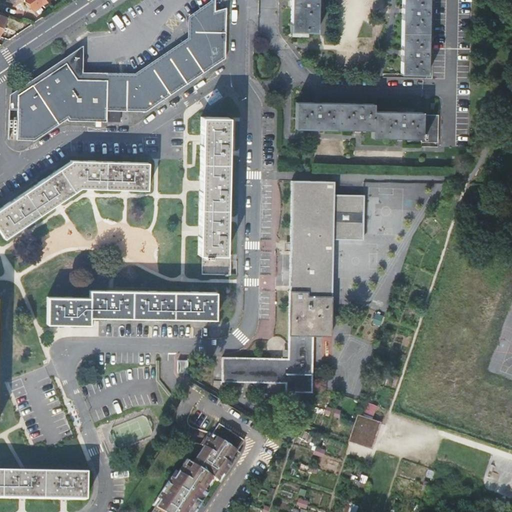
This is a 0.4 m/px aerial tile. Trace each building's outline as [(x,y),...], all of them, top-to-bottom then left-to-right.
[(33,10),(46,1),(45,0),(20,0),(23,3),(26,1),(33,10)] [(288,0),(288,31),(290,31),(295,31),(295,36),(306,36),(306,31),(315,31),(315,0),(288,0)] [(427,0),(399,0),(400,4),(399,48),(398,73),(425,74),(427,0)] [(144,108),(224,54),(225,5),(194,13),(193,38),(132,79),(75,77),(65,61),(53,69),(18,93),(17,99),(9,99),(9,109),(17,109),(15,138),(32,139),(66,116),(67,118),(106,119),(106,118),(106,107),(119,107),(144,108)] [(12,9),(10,15),(23,20),(25,12),(19,10),(12,9)] [(370,103),(294,101),(293,127),(370,130),(370,137),(419,139),(419,142),(435,142),(436,115),(419,114),(420,111),(370,110),(370,103)] [(119,107),(106,107),(106,118),(119,119),(119,107)] [(226,115),(198,115),(194,252),(199,252),(199,272),(226,273),(227,253),(221,252),(226,115)] [(0,235),(0,236),(9,230),(18,223),(54,200),(74,186),(90,186),(125,187),(143,188),(144,161),(67,159),(0,204),(0,235)] [(283,352),(283,358),(218,356),(218,380),(271,382),(281,382),(281,391),(306,392),(308,334),(325,335),(328,238),(356,239),(358,195),(328,194),(328,181),(289,180),(287,246),(285,310),(283,352)] [(86,294),(44,293),(43,319),(85,321),(85,314),(211,317),(212,291),(86,287),(86,294)] [(189,373),(190,361),(180,360),(179,373),(189,373)] [(374,416),(378,405),(368,401),(363,412),(374,416)] [(357,414),(350,435),(373,442),(380,421),(357,414)] [(244,440),(218,423),(192,463),(188,461),(185,465),(183,464),(178,471),(173,478),(171,476),(156,498),(159,500),(154,507),(150,511),(190,511),(197,502),(199,504),(207,491),(206,490),(203,489),(211,477),(214,479),(217,481),(221,474),(223,475),(231,464),(229,463),(237,451),(244,440)] [(239,452),(237,451),(229,463),(231,464),(231,465),(239,452)] [(0,497),(82,500),(82,473),(0,470),(0,497)] [(206,490),(214,479),(211,477),(203,489),(206,490)]
